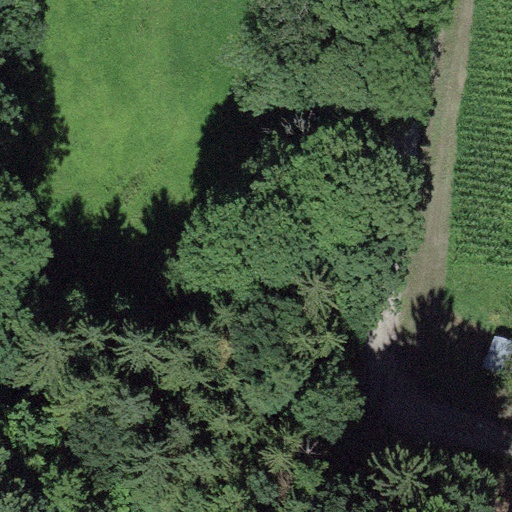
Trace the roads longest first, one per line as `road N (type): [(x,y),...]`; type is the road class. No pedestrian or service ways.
road 1 (track): [(347,511),(370,423),(369,366),(429,0)]
road 2 (track): [(370,423),(511,454)]
